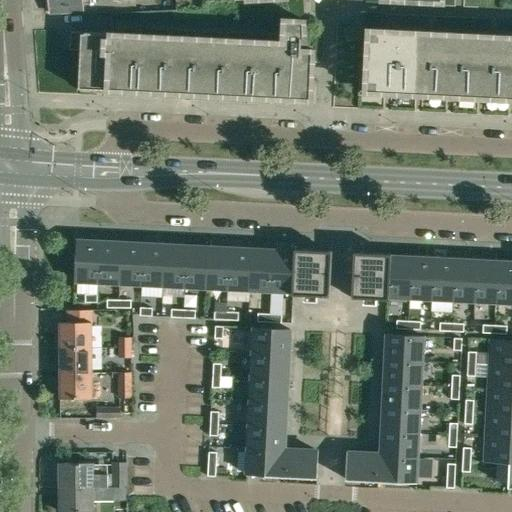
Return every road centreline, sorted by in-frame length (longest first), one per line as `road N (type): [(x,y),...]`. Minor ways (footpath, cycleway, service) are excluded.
road 1 (residential): [(511,504),(173,488),(174,440),(10,436)]
road 2 (residential): [(105,167),(131,210),(511,230)]
road 3 (residential): [(511,148),(139,130),(105,167)]
road 4 (secondary): [(511,187),(105,167)]
road 5 (residential): [(10,436),(9,161)]
road 6 (residential): [(9,161),(2,0)]
